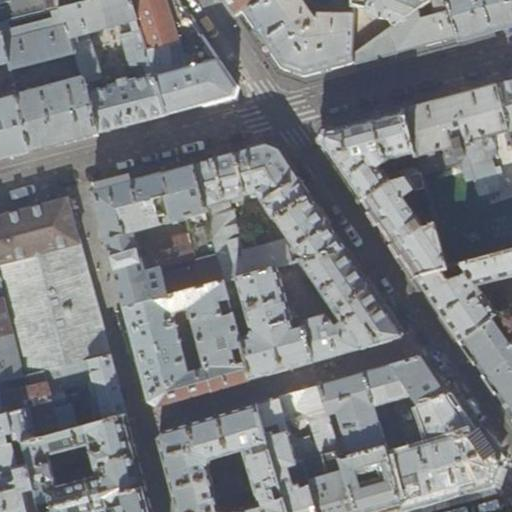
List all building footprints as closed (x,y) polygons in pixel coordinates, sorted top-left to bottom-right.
[(0,33),(2,33),(0,25),(0,23),(9,21),(46,11),(47,12),(51,11),(61,8),(86,2),(85,0),(13,0),(15,4),(0,6),(0,33)] [(130,0),(92,0),(86,2),(61,8),(74,53),(82,78),(98,132),(132,123),(166,114),(130,0)] [(176,0),(130,0),(166,114),(197,106),(234,97),(236,89),(203,40),(176,0)] [(224,0),(236,16),(244,11),(259,0),(224,0)] [(355,0),(259,0),(244,11),(283,67),(296,72),(306,76),(339,67),(355,63),(353,57),(355,7),(355,0)] [(459,36),(449,0),(432,0),(396,27),(353,57),(355,63),(415,47),(459,36)] [(362,7),(369,10),(370,14),(383,20),(386,17),(392,21),(396,27),(432,0),(355,0),(355,7),(362,7)] [(511,0),(449,0),(459,36),(460,40),(504,28),(511,25),(511,0)] [(61,8),(51,11),(56,26),(14,36),(9,21),(0,23),(0,25),(2,33),(11,70),(74,53),(61,8)] [(2,33),(0,33),(0,78),(5,97),(0,98),(0,158),(8,156),(31,150),(17,94),(11,70),(2,33)] [(82,78),(17,94),(31,150),(65,141),(98,132),(82,78)] [(511,80),(498,84),(511,138),(511,80)] [(416,153),(419,166),(421,173),(426,190),(435,224),(447,269),(460,265),(511,251),(511,138),(498,85),(447,98),(404,110),(416,153)] [(416,153),(404,110),(380,116),(325,131),(321,140),(355,189),(363,201),(393,182),(421,173),(419,166),(387,175),(380,165),(386,161),(416,153)] [(294,172),(279,150),(267,146),(229,156),(195,165),(226,280),(276,266),(299,260),(345,248),(320,210),(294,172)] [(224,280),(226,280),(195,165),(140,180),(93,192),(123,307),(224,280)] [(410,193),(426,190),(421,173),(393,182),(363,201),(385,232),(416,277),(439,271),(447,269),(435,224),(424,227),(404,197),(410,193)] [(0,283),(12,333),(0,336),(0,381),(45,371),(111,356),(76,227),(68,198),(27,209),(7,214),(0,216),(0,283)] [(345,248),(299,260),(341,322),(336,326),(328,316),(326,315),(324,315),(304,320),(302,321),(302,322),(301,323),(302,325),(294,326),(276,266),(226,280),(224,280),(252,380),(286,370),(364,348),(402,337),(404,334),(369,282),(345,248)] [(511,251),(460,265),(465,273),(458,278),(445,280),(439,271),(416,277),(440,312),(460,341),(498,317),(478,288),(511,278),(511,251)] [(252,380),(224,280),(123,307),(137,359),(149,402),(157,407),(204,394),(252,380)] [(0,336),(12,333),(0,283),(0,336)] [(511,337),(498,317),(460,341),(486,379),(511,417),(511,337)] [(111,356),(45,371),(53,401),(63,431),(127,414),(117,381),(111,356)] [(374,405),(376,405),(390,401),(391,402),(406,398),(412,407),(417,405),(430,437),(435,435),(437,443),(405,452),(406,453),(392,457),(389,457),(402,505),(442,494),(488,480),(493,466),(470,432),(431,374),(420,357),(365,373),(374,405)] [(45,371),(0,381),(0,414),(53,401),(45,371)] [(365,373),(320,386),(329,415),(338,412),(351,457),(342,460),(357,511),(377,511),(383,510),(402,505),(389,457),(392,457),(389,447),(387,447),(376,405),(374,405),(365,373)] [(357,511),(342,460),(329,415),(320,386),(286,395),(258,404),(265,430),(279,425),(282,433),(277,434),(277,433),(274,434),(273,431),(266,433),(289,511),(357,511)] [(53,401),(0,414),(0,446),(13,443),(24,440),(24,442),(63,431),(53,401)] [(265,430),(258,404),(163,431),(158,439),(178,511),(289,511),(266,433),(265,430)] [(153,511),(135,446),(127,414),(63,431),(24,442),(29,461),(37,491),(39,502),(50,499),(52,509),(42,511),(153,511)] [(13,443),(0,446),(0,511),(31,511),(27,493),(37,491),(29,461),(19,464),(13,443)]
